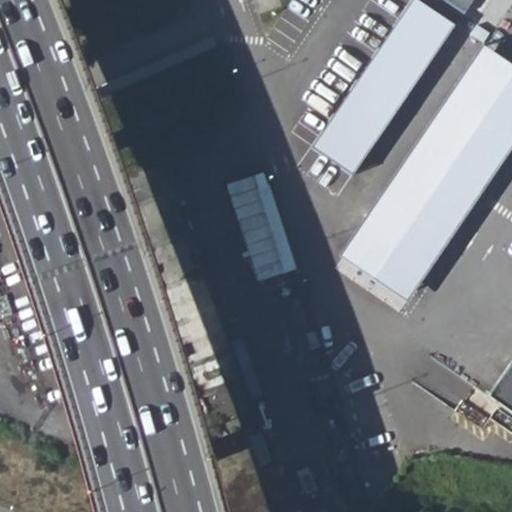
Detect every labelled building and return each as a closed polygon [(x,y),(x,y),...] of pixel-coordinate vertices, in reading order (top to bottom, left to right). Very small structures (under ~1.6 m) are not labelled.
[(305,0),(289,0),(277,14),(292,28),(313,6),(305,0)] [(420,0),(416,0),(316,148),(354,176),(456,25),(420,0)] [(452,0),(474,13),(481,0),(452,0)] [(511,60),(488,44),(337,269),(399,313),(511,148),(511,60)] [(511,342),(477,393),(511,417),(511,342)] [(449,373),(400,386),(412,432),(461,419),(449,373)]
